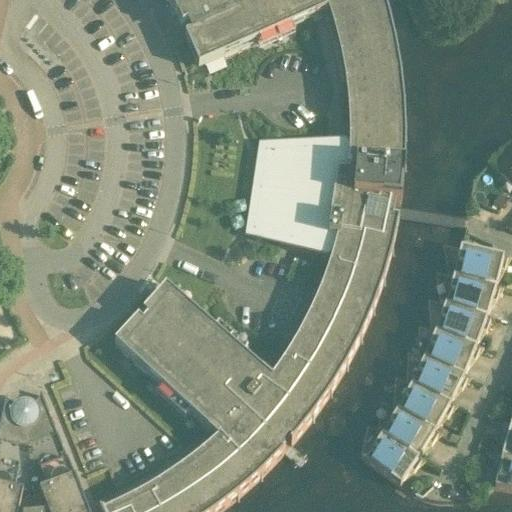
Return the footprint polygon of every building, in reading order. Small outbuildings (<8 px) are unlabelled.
[(168,0),(173,6),(177,14),(182,22),(188,34),(189,37),(203,69),(232,56),(257,46),(291,31),(312,22),(318,19),(327,15),(333,33),(336,46),(339,58),(342,71),(344,84),(346,97),(347,109),(348,122),(349,135),(349,148),(340,148),(329,148),(268,147),(254,240),(279,247),(321,260),(331,263),(327,276),(322,289),(317,301),(312,313),(306,326),(300,337),(293,349),(286,361),(279,372),(271,383),(263,376),(257,370),(170,294),(145,322),(140,328),(118,352),(207,435),(217,444),(211,450),(197,461),(184,471),(177,476),(165,484),(150,493),(134,502),(126,506),(121,508),(113,511),(223,511),(227,509),(241,499),(247,493),(260,482),(266,476),(278,463),(284,458),(299,472),(306,464),(291,450),(302,437),(312,423),(317,417),(327,403),(332,395),(337,388),(345,373),(350,366),(357,351),(361,343),(368,327),(372,320),(378,304),(381,295),(386,279),(391,263),(395,246),(399,226),(399,221),(400,216),(401,210),(403,193),(405,176),(405,159),(406,142),(405,125),(405,116),(404,108),(402,91),(401,82),(398,65),(395,48),(391,32),(389,23),(384,7),(381,0),(168,0)] [(511,166),(499,179),(511,191),(511,166)] [(491,206),(499,213),(507,204),(499,197),(491,206)] [(511,262),(459,251),(452,280),(495,291),(499,274),(503,275),(506,263),(510,264),(511,262)] [(495,291),(452,280),(444,308),(486,322),(486,321),(491,304),(495,306),(499,293),(503,294),(503,293),(495,291)] [(486,322),(444,308),(434,335),(475,351),(481,334),(485,336),(490,324),(493,325),(494,324),(486,321),(486,322)] [(475,351),(434,335),(422,363),(463,380),(470,364),(474,365),(479,353),(482,355),(483,354),(475,351)] [(463,380),(422,363),(410,388),(449,408),(450,408),(457,392),(461,394),(466,382),(470,384),(471,383),(463,380)] [(449,408),(410,388),(396,414),(434,436),(443,420),(446,422),(453,411),(456,413),(457,412),(450,408),(449,408)] [(0,511),(84,511),(80,500),(78,501),(79,504),(73,506),(67,490),(73,487),(74,491),(76,491),(40,398),(39,398),(40,401),(32,410),(23,407),(15,411),(6,403),(6,401),(5,401),(0,422),(0,511)] [(434,436),(396,414),(381,438),(418,463),(418,462),(427,447),(431,450),(437,439),(441,441),(441,440),(434,436)] [(501,460),(511,462),(511,430),(509,430),(509,429),(502,427),(501,428),(505,429),(501,441),(505,443),(501,459),(501,460)] [(364,463),(399,489),(410,474),(413,476),(421,465),(424,468),(424,467),(418,462),(418,463),(381,438),(364,463)] [(511,495),(511,462),(501,460),(501,459),(493,457),(493,459),(496,460),(493,473),(498,474),(494,491),(511,495)]
